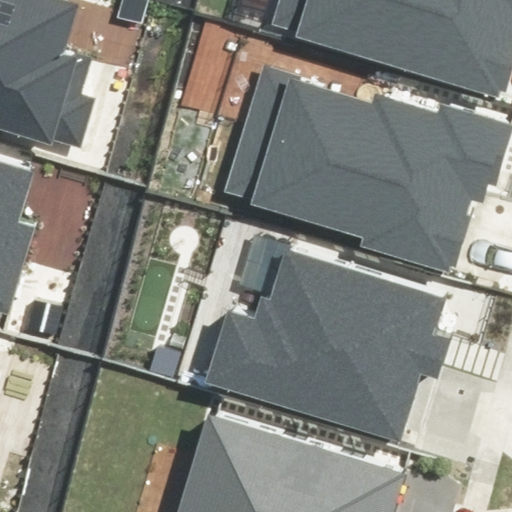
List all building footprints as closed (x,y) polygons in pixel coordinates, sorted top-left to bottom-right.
[(53,139),(82,148),(97,98),(82,93),(93,57),(64,49),(78,3),(66,0),(0,0),(0,130),(51,145),(53,139)] [(407,78),(494,104),(496,97),(501,99),(511,64),(511,49),(511,50),(511,46),(511,0),(278,0),(271,24),(297,32),(296,37),(409,71),(407,78)] [(361,245),(448,271),(450,264),(455,266),(470,218),(465,216),(471,198),(483,201),(488,185),(498,188),(511,142),(511,121),(439,99),(436,109),(374,91),(371,101),(301,80),(302,74),(264,63),(226,191),(251,199),(250,204),(363,238),(361,245)] [(0,311),(8,313),(35,223),(21,219),(36,167),(0,156),(0,311)] [(204,383),(403,444),(423,376),(438,381),(451,339),(433,333),(445,294),(288,246),(271,301),(260,298),(255,315),(227,306),(204,383)] [(175,511),(392,511),(406,466),(207,407),(175,511)]
